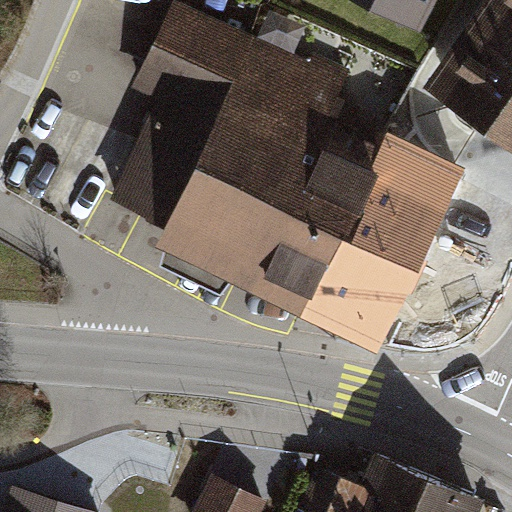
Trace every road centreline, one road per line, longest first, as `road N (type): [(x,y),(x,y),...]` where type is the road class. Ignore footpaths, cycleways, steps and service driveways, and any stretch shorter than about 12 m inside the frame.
road 1 (tertiary): [(486,440),(428,414),(303,380),(158,361)]
road 2 (residential): [(0,204),(109,281),(158,361)]
road 3 (tertiary): [(158,361),(0,349)]
road 4 (residential): [(49,0),(0,121)]
